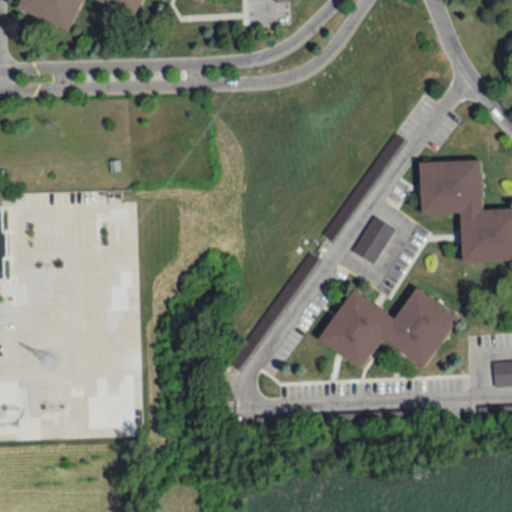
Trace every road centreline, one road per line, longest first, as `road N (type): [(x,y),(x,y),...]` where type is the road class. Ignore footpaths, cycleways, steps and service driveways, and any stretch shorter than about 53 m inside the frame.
road 1 (residential): [(0,90),(202,86),(296,75),(326,53),(362,0)]
road 2 (residential): [(332,0),(275,49),(249,58),(0,67)]
road 3 (residential): [(431,0),(457,68),(511,131)]
